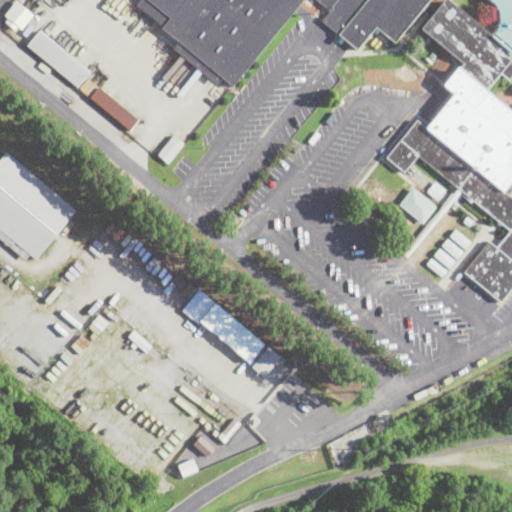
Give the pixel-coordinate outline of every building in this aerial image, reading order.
[(427,0),(425,3),(420,9),(393,43),(374,27),(356,49),(320,19),(328,10),(315,0),(301,0),(232,86),(220,77),(215,84),(172,48),(178,41),(135,6),(139,0),(427,0)] [(511,286),(499,302),(462,272),(487,241),(495,247),(497,245),(495,244),(499,239),(500,241),(508,231),(460,192),(457,189),(448,181),(416,155),(403,173),(384,157),(415,120),(424,128),(452,94),(441,85),(460,63),(419,29),(429,16),(434,10),(442,0),(448,0),(490,35),(494,30),(497,23),(497,16),(495,10),(493,6),(490,2),(487,0),(511,0),(511,286)] [(31,15),(20,28),(17,25),(14,29),(6,22),(9,18),(5,14),(15,2),(31,15)] [(434,10),(429,16),(420,9),(425,3),(434,10)] [(76,87),(25,45),(37,30),(89,71),(76,87)] [(344,38),(340,43),(334,38),(338,33),(344,38)] [(128,131),(89,98),(98,87),(137,120),(128,131)] [(183,143),(166,163),(156,155),(173,135),(183,143)] [(74,210),(34,259),(29,255),(24,260),(0,239),(0,158),(5,152),(74,210)] [(407,258),(403,254),(443,204),(437,199),(444,190),(443,189),(448,181),(457,189),(460,192),(407,258)] [(437,199),(436,200),(426,192),(434,182),(443,189),(444,190),(437,199)] [(422,223),(398,204),(412,186),(436,205),(422,223)] [(468,226),(462,221),(466,216),(472,221),(468,226)] [(470,242),(464,249),(448,237),(454,229),(470,242)] [(462,252),(457,259),(441,245),(447,239),(462,252)] [(454,261),(449,268),(434,255),(439,249),(454,261)] [(447,271),(441,278),(426,265),(432,258),(447,271)] [(198,290),(264,343),(248,363),(198,322),(197,324),(181,311),(198,290)] [(151,345),(145,351),(127,335),(133,329),(151,345)] [(263,376),(251,366),(267,346),(279,356),(263,376)] [(240,424),(224,443),(217,437),(234,418),(240,424)] [(214,447),(206,456),(192,443),(200,434),(214,447)] [(196,468),(181,475),(176,463),(191,457),(196,468)]
